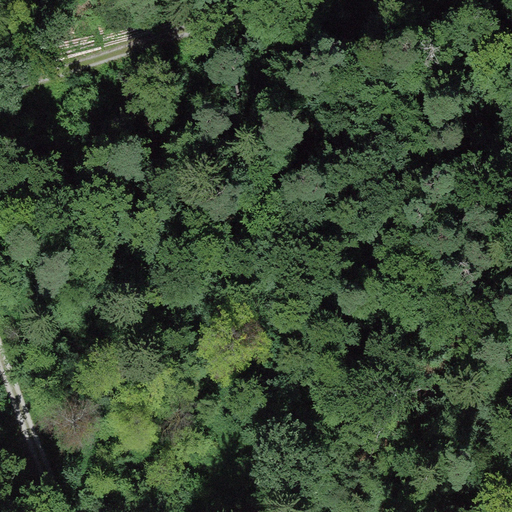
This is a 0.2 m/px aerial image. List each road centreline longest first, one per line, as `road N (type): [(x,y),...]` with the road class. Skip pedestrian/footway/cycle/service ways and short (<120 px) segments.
road 1 (track): [(0,92),(278,0)]
road 2 (track): [(66,511),(0,346)]
